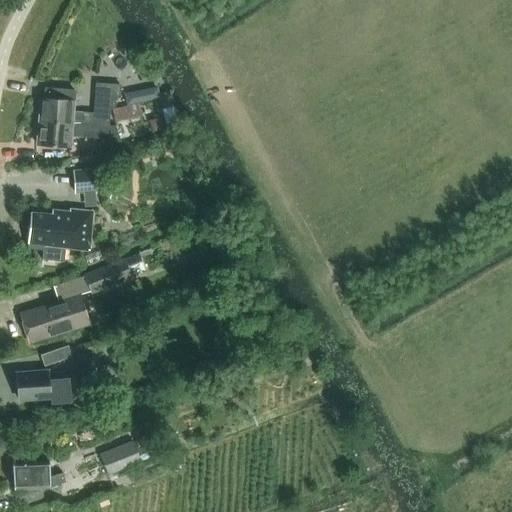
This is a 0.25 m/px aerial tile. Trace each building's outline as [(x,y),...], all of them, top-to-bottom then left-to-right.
[(38,122),(105,124),(107,108),(112,108),(113,95),(119,96),(120,86),(96,84),(94,113),(73,112),(74,101),(40,98),(38,122)] [(141,115),(139,103),(113,109),(116,121),(141,115)] [(114,125),(105,124),(38,122),(36,144),(70,147),(71,136),(92,138),(95,147),(118,142),(114,125)] [(73,194),(95,192),(93,169),(71,170),(73,194)] [(88,249),(92,218),(92,212),(70,209),(69,212),(52,210),(52,214),(31,212),(27,247),(42,249),(41,257),(65,260),(66,247),(88,249)] [(137,241),(134,230),(117,235),(121,247),(137,241)] [(141,270),(135,254),(84,273),(91,293),(132,278),(131,274),(141,270)] [(78,296),(20,313),(21,320),(19,320),(24,337),(26,337),(28,343),(87,326),(78,296)] [(83,356),(95,352),(91,340),(79,344),(83,356)] [(67,345),(39,355),(44,366),(55,362),(71,356),(67,345)] [(47,370),(17,373),(19,400),(71,395),(69,370),(63,370),(63,367),(55,368),(47,369),(47,370)] [(140,462),(131,440),(99,454),(108,475),(140,462)] [(48,487),(64,482),(61,473),(48,476),(48,461),(11,462),(12,488),(48,487)]
